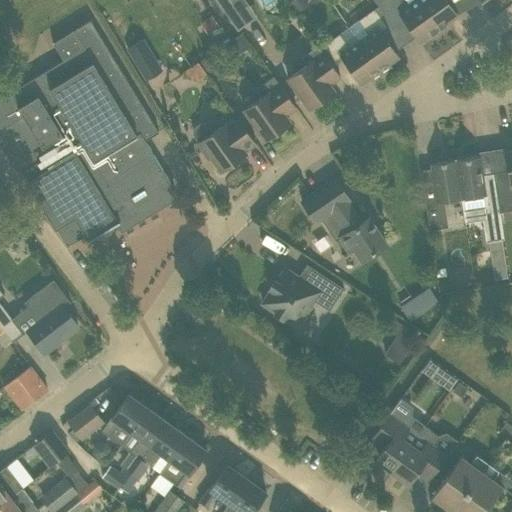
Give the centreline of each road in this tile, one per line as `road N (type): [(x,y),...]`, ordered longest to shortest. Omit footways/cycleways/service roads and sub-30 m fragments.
road 1 (residential): [(125,346),(193,259),(282,175),(340,133),(394,110)]
road 2 (residential): [(349,511),(125,346)]
road 3 (residential): [(0,447),(125,346)]
road 4 (residential): [(394,110),(511,13)]
